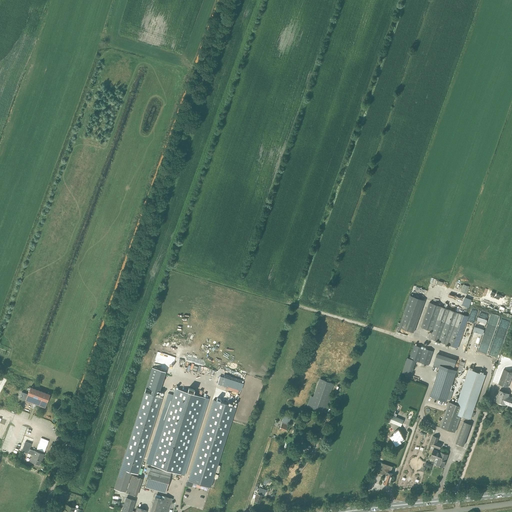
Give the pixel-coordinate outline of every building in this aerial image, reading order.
[(425,301),(411,296),(400,327),(414,332),(425,301)] [(469,316),(430,303),(421,327),(432,331),(431,334),(428,333),(427,337),(458,348),(469,316)] [(415,360),(429,365),(433,351),(414,345),(410,359),(407,358),(403,372),(410,375),(415,360)] [(511,349),(506,347),(503,356),(501,362),(504,362),(505,358),(506,356),(507,354),(508,352),(511,353),(511,350),(511,349)] [(447,402),(447,399),(450,400),(453,393),(450,392),(457,370),(454,369),(457,360),(437,353),(434,363),(433,366),(439,368),(430,396),(447,402)] [(457,405),(449,402),(440,427),(455,432),(461,415),(470,419),(485,375),(469,369),(457,405)] [(498,384),(508,388),(511,377),(511,372),(504,369),(498,384)] [(0,410),(11,414),(17,397),(25,400),(25,401),(45,408),(50,394),(30,387),(27,394),(19,391),(23,381),(7,375),(0,392),(0,410)] [(326,405),(334,384),(320,379),(312,402),(309,401),(307,406),(326,413),(328,406),(326,405)] [(175,388),(150,467),(145,487),(166,493),(172,472),(181,475),(205,398),(175,388)] [(510,394),(499,390),(495,402),(506,405),(507,405),(509,396),(510,394)] [(144,392),(114,489),(126,492),(132,473),(138,475),(163,397),(144,392)] [(213,400),(188,481),(199,484),(211,488),(236,407),(213,400)] [(388,423),(390,424),(391,422),(401,427),(404,420),(396,416),(397,414),(395,413),(396,411),(393,410),(392,414),(389,421),(388,423)] [(283,421),(282,422),(280,429),(286,431),(289,425),(290,420),(291,420),(292,416),(285,413),(286,412),(283,411),(281,416),(284,417),(282,421),(283,421)] [(464,447),(471,424),(464,422),(456,445),(464,447)] [(391,436),(396,444),(395,445),(396,445),(397,444),(399,443),(401,442),(401,441),(404,439),(403,438),(404,438),(403,437),(398,430),(393,433),(394,434),(391,436)] [(292,444),(295,438),(289,436),(287,440),(286,439),(285,441),(292,444)] [(303,442),(304,442),(301,449),(306,451),(310,440),(312,436),(311,436),(309,439),(304,438),(303,442)] [(439,438),(434,436),(430,445),(440,449),(442,444),(437,442),(439,438)] [(306,451),(309,452),(312,453),(316,441),(310,440),(306,451)] [(30,461),(34,462),(34,464),(38,466),(38,464),(39,464),(41,460),(42,460),(42,458),(44,454),(34,450),(30,449),(31,444),(25,442),(22,451),(28,453),(32,455),(30,461)] [(292,448),(289,457),(294,459),(297,450),(292,448)] [(439,458),(438,459),(436,464),(444,467),(448,454),(441,451),(441,452),(434,449),(431,457),(435,459),(436,457),(439,458)] [(378,473),(386,476),(383,483),(389,485),(393,473),(391,473),(393,466),(382,462),(376,460),(374,467),(376,468),(377,465),(381,466),(378,473)] [(126,493),(137,496),(142,478),(132,475),(126,493)] [(258,494),(258,493),(255,501),(260,502),(262,495),(264,489),(260,487),(258,494)] [(151,511),(153,511),(168,511),(172,499),(165,497),(164,499),(156,496),(151,511)] [(136,500),(127,497),(122,511),(134,511),(135,511),(133,511),(136,500)]
